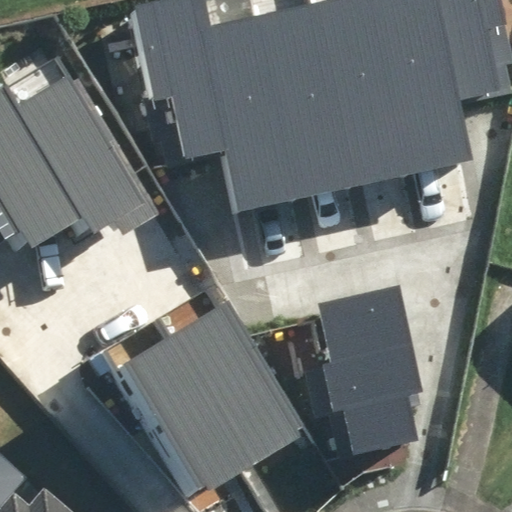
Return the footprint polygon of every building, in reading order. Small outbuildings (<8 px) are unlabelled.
[(233,140),(245,201),(471,159),(460,100),(511,89),(511,40),(504,0),(321,0),(210,21),(206,0),(194,0),(129,12),(144,93),(170,88),(181,150),(233,140)] [(0,242),(5,239),(15,252),(27,242),(33,249),(82,220),(94,235),(108,225),(113,232),(118,228),(122,235),(160,214),(152,201),(78,78),(70,83),(66,78),(15,105),(3,88),(0,89),(0,242)] [(400,286),(320,303),(332,362),(323,364),(333,412),(344,409),(354,455),(417,442),(407,395),(423,392),(400,286)] [(307,433),(229,303),(112,372),(188,499),(206,488),(209,492),(307,433)] [(65,511),(45,494),(29,511),(22,511),(7,499),(0,507),(0,511),(65,511)]
